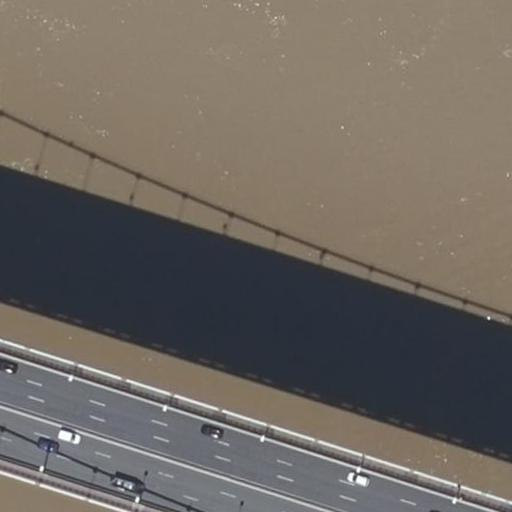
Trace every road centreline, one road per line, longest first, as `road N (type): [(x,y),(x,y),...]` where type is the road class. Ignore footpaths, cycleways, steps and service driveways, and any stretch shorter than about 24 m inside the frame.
road 1 (motorway): [(438,511),(0,372)]
road 2 (motorway): [(0,421),(284,511)]
